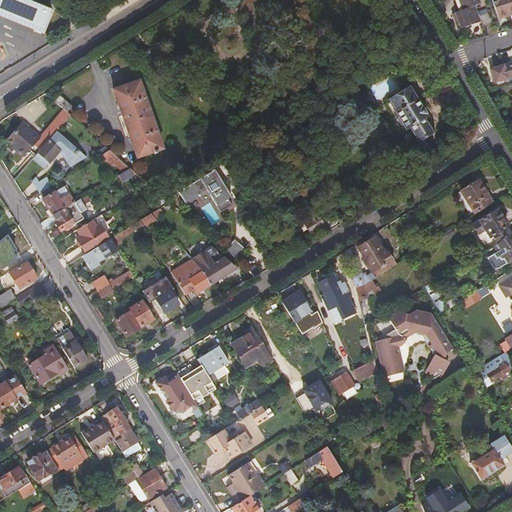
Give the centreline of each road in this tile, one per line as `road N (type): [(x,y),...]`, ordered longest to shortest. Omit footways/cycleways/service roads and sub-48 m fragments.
road 1 (unclassified): [(499,140),(121,372)]
road 2 (residential): [(121,372),(0,177)]
road 3 (tertiary): [(0,98),(158,0)]
road 4 (residential): [(210,511),(121,372)]
road 5 (unclassified): [(121,372),(0,446)]
